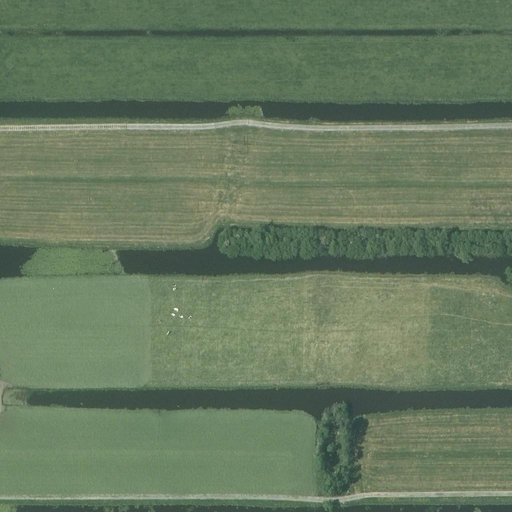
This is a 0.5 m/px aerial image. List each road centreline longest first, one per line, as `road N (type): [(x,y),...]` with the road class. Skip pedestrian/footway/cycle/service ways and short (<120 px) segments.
road 1 (track): [(511,495),(333,502),(0,497)]
road 2 (track): [(511,126),(0,129)]
